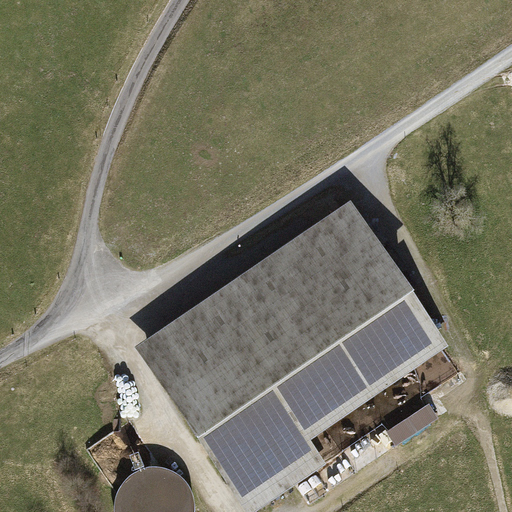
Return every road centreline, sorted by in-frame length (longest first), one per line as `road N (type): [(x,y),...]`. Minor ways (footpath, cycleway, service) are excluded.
road 1 (track): [(511,58),(141,296),(84,297)]
road 2 (residential): [(182,0),(140,71),(100,165),(84,297),(43,338),(0,362)]
